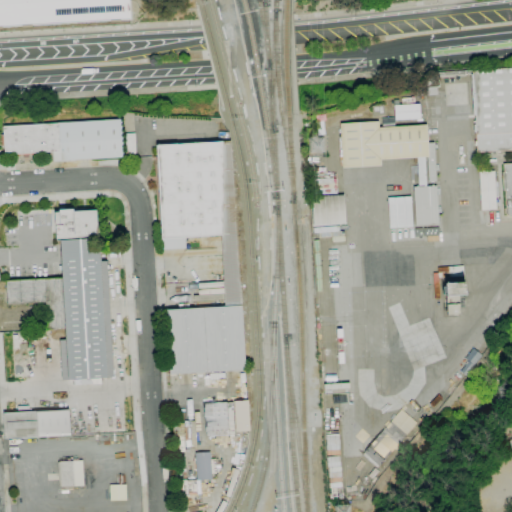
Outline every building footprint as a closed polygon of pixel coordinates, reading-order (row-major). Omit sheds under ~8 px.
[(129,0),(130,21),(0,28),(0,0),(129,0)] [(511,150),(476,152),(476,146),(474,146),(474,141),(476,141),(475,132),(474,132),(473,125),(475,125),(474,115),(473,115),(470,71),(511,68),(511,150)] [(425,96),(425,88),(422,88),(432,73),(465,71),(465,75),(438,76),(439,87),(436,87),(437,95),(425,96)] [(372,117),(371,105),(383,104),(384,115),(372,117)] [(393,105),(417,104),(418,118),(394,119),(393,105)] [(60,161),(60,151),(4,155),(3,127),(121,120),(123,157),(60,161)] [(427,157),(424,157),(417,157),(380,159),(381,166),(343,168),(340,124),(378,122),(378,128),(426,125),(427,143),(428,157),(427,157)] [(124,157),(123,134),(135,133),(136,157),(124,157)] [(222,142),(232,141),(242,306),(241,306),(245,370),(169,375),(165,311),(225,307),(221,235),(222,142)] [(221,235),(185,237),(185,249),(162,250),(156,146),(222,142),(221,235)] [(427,143),(434,143),(436,181),(433,182),(433,183),(431,183),(431,182),(429,182),(427,157),(428,157),(427,143)] [(424,157),(426,185),(419,186),(417,157),(424,157)] [(511,216),(508,217),(508,215),(506,215),(506,214),(504,214),(504,209),(505,209),(504,191),(503,191),(502,173),(503,173),(503,164),(511,163),(511,216)] [(481,211),(479,172),(481,172),(481,171),(484,171),(484,172),(489,172),(489,171),(491,170),(491,171),(494,171),(496,200),(498,200),(498,202),(496,202),(496,210),(481,211)] [(415,226),(413,187),(416,187),(416,186),(418,186),(418,187),(424,187),(424,186),(426,185),(426,187),(431,186),(431,185),(433,185),(433,186),(436,186),(437,210),(440,210),(440,213),(437,213),(438,225),(415,226)] [(312,225),(311,197),(344,196),(345,224),(312,225)] [(411,197),(412,227),(390,228),(388,198),(411,197)] [(55,213),(60,212),(60,210),(73,209),(73,212),(95,211),(98,252),(100,252),(107,378),(68,380),(65,329),(62,278),(60,240),(56,241),(55,213)] [(414,237),(414,229),(422,228),(423,236),(414,237)] [(423,236),(423,228),(438,228),(439,236),(423,236)] [(47,330),(46,303),(7,305),(6,281),(62,278),(65,329),(47,330)] [(447,315),(446,305),(447,305),(446,296),(445,284),(465,283),(465,295),(459,295),(459,300),(465,300),(465,307),(459,307),(459,315),(447,315)] [(235,432),(233,402),(248,401),(250,431),(235,432)] [(210,403),(211,419),(232,418),(231,402),(210,403)] [(4,439),(3,413),(70,409),(71,435),(38,437),(4,439)] [(196,454),(210,452),(213,480),(198,481),(196,454)] [(59,487),(58,462),(82,461),(84,486),(59,487)] [(110,501),(109,485),(126,484),(127,500),(110,501)]
